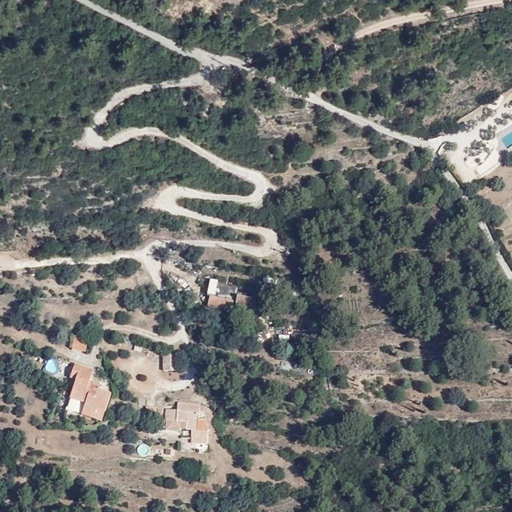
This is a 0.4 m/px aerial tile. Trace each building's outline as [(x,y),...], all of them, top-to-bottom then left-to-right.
[(216,293),(220,279),(210,276),(206,290),(216,293)] [(232,293),(221,290),(219,299),(206,297),(204,307),(229,311),(232,293)] [(249,300),(238,298),(236,305),(248,306),(249,300)] [(306,324),(305,315),(277,307),(275,316),(306,324)] [(89,339),(76,336),(74,348),(87,350),(89,339)] [(177,370),(177,354),(164,354),(165,370),(177,370)] [(94,371),(76,364),(72,377),(78,379),(71,397),(87,402),(84,410),(96,415),(98,409),(106,412),(112,395),(99,390),(93,388),(94,384),(90,383),(94,371)] [(179,411),(168,410),(168,421),(188,422),(187,430),(192,431),(193,444),(208,444),(208,432),(209,432),(207,419),(200,420),(201,405),(179,404),(179,411)] [(103,421),(106,412),(98,409),(96,415),(84,410),(83,414),(103,421)] [(187,430),(188,422),(168,421),(167,428),(187,430)]
